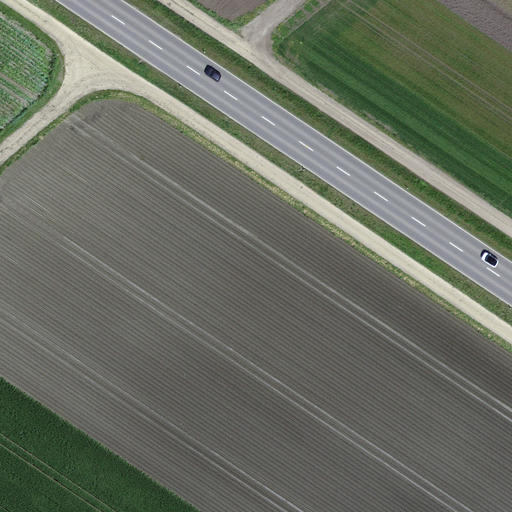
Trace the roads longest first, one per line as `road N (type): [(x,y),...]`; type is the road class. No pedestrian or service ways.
road 1 (track): [(511,350),(0,5)]
road 2 (primary): [(511,294),(76,0)]
road 3 (track): [(174,0),(511,227)]
road 4 (track): [(90,66),(0,146)]
